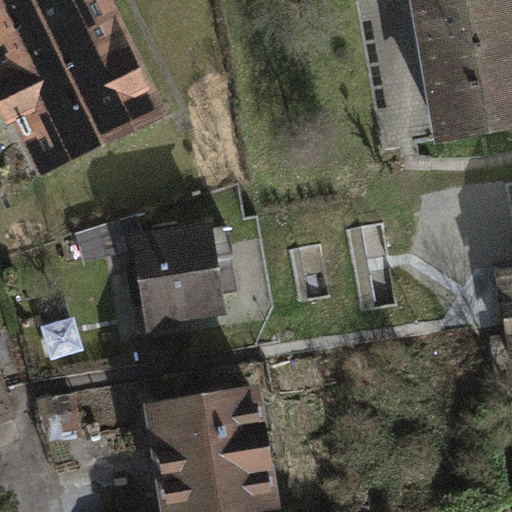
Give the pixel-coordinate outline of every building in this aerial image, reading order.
[(156,111),(102,0),(0,0),(0,74),(44,165),(156,111)] [(511,0),(418,0),(441,139),(511,126),(511,0)] [(228,226),(138,239),(151,327),(178,323),(177,316),(222,309),(215,260),(233,258),(228,226)] [(511,275),(500,277),(511,349),(511,275)] [(254,392),(155,408),(170,511),(210,511),(271,503),(254,392)]
